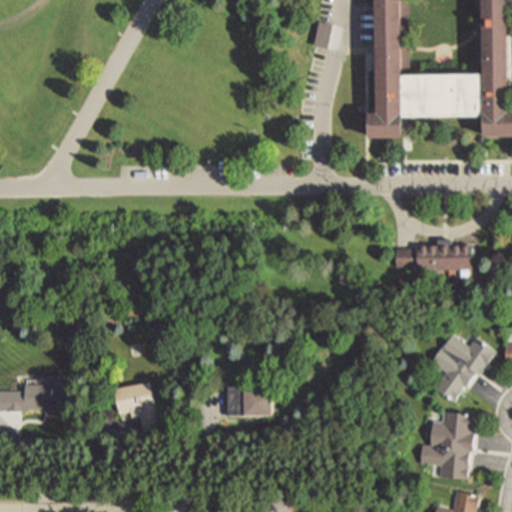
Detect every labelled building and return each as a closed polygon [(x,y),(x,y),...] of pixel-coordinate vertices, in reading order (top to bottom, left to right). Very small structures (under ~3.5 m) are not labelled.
[(378,0),(379,114),(371,115),(371,139),(405,139),(405,118),(486,118),(486,137),(511,137),(511,112),(510,112),(509,0),(378,0)] [(470,267),(469,243),(415,245),(415,267),(470,267)] [(395,267),(415,267),(415,245),(395,245),(395,267)] [(469,383),(465,388),(466,390),(461,396),(460,395),(457,399),(439,385),(451,369),(437,359),(458,330),(475,343),(482,333),(502,348),(501,349),(502,349),(493,361),(484,373),(483,372),(472,385),(469,383)] [(116,386),(152,380),(161,427),(144,430),(140,408),(120,412),(116,386)] [(8,389),(27,389),(27,382),(74,383),(74,414),(47,413),(47,408),(28,408),(28,410),(8,410),(8,389)] [(229,383),(247,383),(247,387),(274,387),(273,415),(229,414),(229,383)] [(430,425),(443,427),(445,407),(474,410),(470,448),(477,449),(474,476),(472,476),(471,482),(445,480),(446,467),(450,467),(450,463),(433,461),(435,445),(428,444),(430,425)] [(439,511),(441,504),(459,507),(462,487),(484,491),(484,493),(489,494),(488,503),(484,502),(483,510),(487,511),(486,511),(439,511)] [(299,511),(307,508),(309,511),(265,511),(262,505),(285,493),(294,511),(299,511)]
